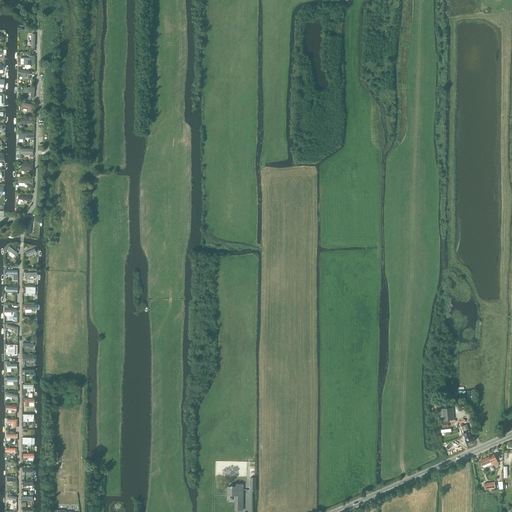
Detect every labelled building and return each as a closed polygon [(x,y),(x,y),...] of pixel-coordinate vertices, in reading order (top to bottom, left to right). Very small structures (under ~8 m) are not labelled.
[(23,60),(23,65),(32,65),(34,65),(34,56),(31,55),(31,58),(29,58),(24,58),(23,60)] [(24,87),(24,92),(30,92),(30,98),(34,98),(34,92),(34,88),(24,87)] [(31,113),(33,105),(23,103),(22,108),(28,109),(27,112),(31,113)] [(34,154),(34,148),(20,147),(20,153),(29,154),(29,156),(33,156),(33,154),(34,154)] [(29,204),(31,197),(18,195),(18,199),(27,201),(27,203),(29,204)] [(8,246),(6,249),(16,256),(18,253),(8,246)] [(17,295),(18,287),(6,287),(5,291),(12,292),(12,295),(17,295)] [(34,323),(23,323),(23,332),(26,332),(26,330),(27,330),(27,327),(34,327),(34,323)] [(15,333),(18,333),(18,327),(7,324),(6,327),(15,330),(15,333)] [(17,345),(6,345),(6,349),(8,349),(8,353),(13,353),(13,355),(17,355),(17,345)] [(17,403),(18,395),(6,393),(5,397),(15,399),(15,402),(17,403)] [(34,403),(34,399),(25,399),(23,399),(23,402),(25,402),(25,407),(29,407),(29,403),(34,403)] [(443,420),(453,419),(452,408),(442,409),(443,420)] [(17,425),(18,420),(16,420),(7,420),(7,424),(12,424),(12,428),(16,428),(16,425),(17,425)] [(471,437),(469,433),(470,433),(467,425),(462,426),(464,433),(462,434),(466,444),(475,441),(473,436),(471,437)] [(22,438),(22,448),(25,448),(25,446),(25,444),(31,444),(31,441),(31,438),(22,438)] [(499,464),(496,459),(494,455),(487,458),(480,461),(482,465),(482,466),(488,464),(488,465),(489,465),(490,465),(493,463),(494,466),(499,464)] [(6,478),(6,481),(12,481),(12,485),(16,486),(16,482),(16,478),(12,478),(12,476),(6,476),(6,478)] [(242,510),(243,484),(236,484),(236,487),(228,486),(228,495),(232,495),(232,492),(236,492),(236,510),(242,510)]
